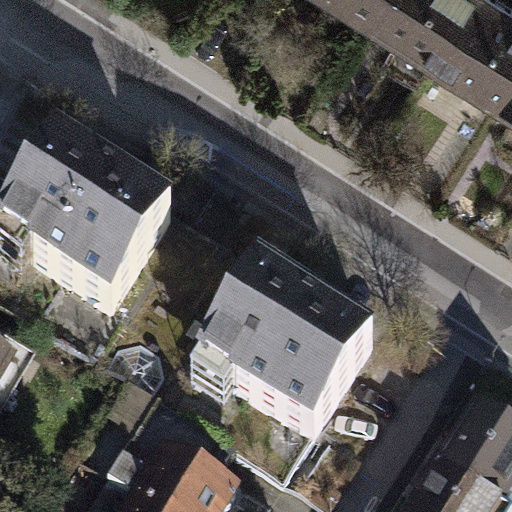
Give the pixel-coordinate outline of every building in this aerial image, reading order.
[(332,0),(365,20),(377,0),(332,0)] [(415,80),(427,60),(465,0),(377,0),(365,20),(398,41),(385,61),(415,80)] [(465,0),(427,60),(490,100),(511,65),(511,22),(476,0),(465,0)] [(511,65),(490,100),(511,114),(499,134),(511,142),(511,65)] [(0,225),(0,252),(113,321),(175,220),(50,144),(0,225)] [(247,269),(186,371),(308,444),(370,342),(247,269)] [(511,503),(511,427),(475,404),(440,459),(511,503)] [(221,451),(151,406),(98,487),(129,508),(135,511),(231,511),(234,507),(199,484),(221,451)] [(511,511),(511,503),(440,459),(407,511),(511,511)]
